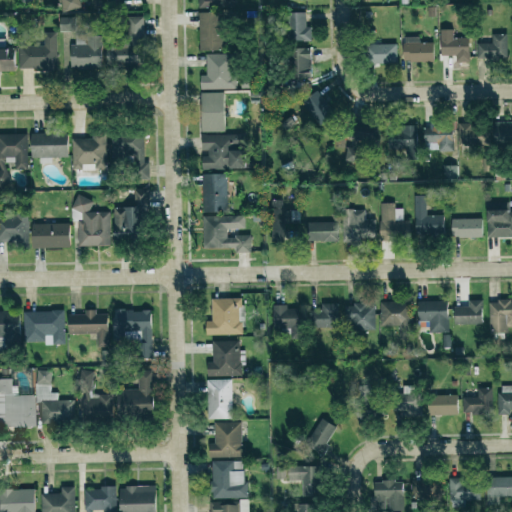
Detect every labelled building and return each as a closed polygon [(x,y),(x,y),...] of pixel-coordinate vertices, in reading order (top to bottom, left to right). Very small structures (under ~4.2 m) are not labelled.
[(61,0),(62,10),(81,9),(80,0),(61,0)] [(197,0),(198,9),(232,8),(231,0),(197,0)] [(223,12),(199,13),(200,51),(224,50),(223,12)] [(305,13),(287,13),(288,41),(311,41),(311,27),(306,28),(305,13)] [(75,17),(59,18),(60,32),(75,32),(75,17)] [(144,67),(143,17),(125,17),(126,41),(107,41),(107,67),(144,67)] [(19,70),(57,69),(56,32),(44,32),(44,47),(19,47),(19,70)] [(492,43),(477,44),(477,60),(507,59),(506,34),(491,35),(492,43)] [(102,36),(75,36),(76,45),(70,45),(71,70),(102,69),(102,36)] [(433,42),(419,43),(419,37),(403,37),(404,62),(434,61),(433,42)] [(468,38),(440,38),(441,56),(457,55),(457,61),(469,61),(468,38)] [(0,71),(15,71),(15,47),(5,47),(5,39),(0,39),(0,71)] [(396,44),(366,44),(367,64),(397,64),(396,44)] [(290,77),(311,78),(311,49),(291,48),(290,77)] [(201,89),(236,89),(236,54),(206,54),(206,75),(201,75),(201,89)] [(304,100),(319,126),(334,117),(319,91),(304,100)] [(202,132),(225,132),(224,93),(201,93),(202,132)] [(511,122),(494,123),(494,146),(511,145),(511,122)] [(351,141),(373,143),(375,125),(353,123),(351,141)] [(458,146),(490,146),(490,124),(458,124),(458,146)] [(417,150),(417,126),(390,127),(390,151),(417,150)] [(453,151),(452,126),(424,126),(424,151),(453,151)] [(72,139),(72,170),(106,169),(105,132),(92,132),(92,138),(72,139)] [(144,162),(144,132),(112,133),(112,159),(135,159),(135,179),(149,179),(149,162),(144,162)] [(27,134),(0,134),(0,186),(8,187),(8,163),(15,162),(15,170),(28,169),(27,134)] [(68,158),(68,134),(31,134),(32,158),(68,158)] [(246,169),(245,135),(204,135),(204,156),(202,156),(203,170),(246,169)] [(345,161),(361,163),(364,150),(347,147),(345,161)] [(203,174),(203,212),(227,212),(227,174),(203,174)] [(146,189),(134,189),(134,208),(114,208),(114,238),(147,238),(146,189)] [(443,215),(427,216),(426,196),(414,196),(415,235),(444,234),(443,215)] [(110,246),(109,212),(91,212),(91,198),(74,198),(75,220),(78,220),(79,246),(110,246)] [(271,243),(284,243),(284,222),(299,222),(299,210),(283,210),(283,201),(272,201),(271,243)] [(380,204),(381,241),(410,240),(409,220),(403,221),(403,209),(395,209),(395,203),(380,204)] [(486,203),(487,238),(511,237),(511,211),(509,212),(509,203),(486,203)] [(342,240),(375,241),(375,220),(365,220),(365,210),(342,209),(342,240)] [(0,242),(10,243),(10,240),(27,241),(29,215),(0,213),(0,242)] [(251,253),(251,236),(227,236),(227,229),(245,229),(244,215),(208,216),(209,248),(235,247),(235,253),(251,253)] [(452,219),(452,239),(482,238),(482,218),(452,219)] [(307,223),(308,242),(338,241),(338,222),(307,223)] [(32,224),(32,248),(70,248),(70,223),(32,224)] [(211,299),(212,321),(206,321),(207,335),(242,335),(242,298),(211,299)] [(483,325),(482,300),(468,301),(468,306),(454,307),(454,326),(483,325)] [(413,339),(412,301),(380,301),(381,326),(398,326),(399,339),(413,339)] [(418,302),(418,321),(429,321),(429,333),(448,333),(447,301),(418,302)] [(511,301),(489,301),(489,333),(508,333),(508,327),(511,327),(511,301)] [(375,330),(375,303),(346,304),(347,330),(375,330)] [(339,304),(316,304),(316,328),(338,328),(339,304)] [(273,306),(273,329),(290,329),(290,339),(303,339),(303,309),(288,309),(288,305),(273,306)] [(69,334),(96,334),(97,347),(109,347),(108,314),(96,315),(96,310),(85,310),(85,315),(68,315),(69,334)] [(152,310),(113,310),(113,342),(136,342),(136,359),(152,358),(152,310)] [(18,311),(0,312),(0,340),(2,340),(3,346),(20,345),(18,311)] [(24,312),(24,344),(65,343),(64,311),(24,312)] [(212,342),(213,362),(207,362),(207,377),(243,376),(243,351),(240,351),(239,341),(212,342)] [(112,394),(93,395),(93,370),(78,371),(78,393),(83,393),(84,420),(113,420),(112,394)] [(153,370),(138,370),(139,389),(117,390),(118,416),(154,416),(153,370)] [(40,424),(74,425),(74,401),(57,400),(57,393),(51,393),(51,371),(36,371),(35,402),(41,402),(40,424)] [(12,379),(0,378),(0,426),(34,427),(35,395),(18,395),(18,386),(12,386),(12,379)] [(232,419),(231,379),(207,380),(208,420),(232,419)] [(511,385),(499,386),(499,415),(511,415),(511,410),(511,385)] [(492,388),(478,388),(477,397),(463,397),(463,413),(491,414),(492,388)] [(403,394),(392,394),(392,413),(421,414),(422,390),(403,389),(403,394)] [(360,392),(360,399),(354,399),(355,419),(384,418),(383,392),(360,392)] [(428,416),(458,415),(458,395),(428,396),(428,416)] [(327,445),(336,426),(320,418),(306,447),(325,456),(329,446),(327,445)] [(244,457),(243,422),(214,423),(215,444),(209,444),(209,458),(244,457)] [(212,498),(246,498),(245,461),(212,461),(212,498)] [(302,497),(321,496),(321,466),(288,467),(288,481),(302,481),(302,497)] [(511,497),(511,477),(486,477),(486,505),(502,505),(502,497),(511,497)] [(449,507),(464,507),(464,501),(480,501),(480,479),(450,479),(449,507)] [(440,500),(441,481),(412,480),(411,498),(440,500)] [(374,481),(375,510),(388,510),(388,511),(404,511),(403,481),(374,481)] [(156,511),(156,486),(120,487),(120,511),(156,511)] [(74,511),(74,487),(61,487),(61,494),(41,494),(41,511),(74,511)] [(116,511),(115,488),(85,489),(85,511),(93,511),(94,511),(103,511),(116,511)] [(34,511),(34,489),(0,489),(0,511),(34,511)] [(210,503),(210,511),(248,511),(248,502),(210,503)]
